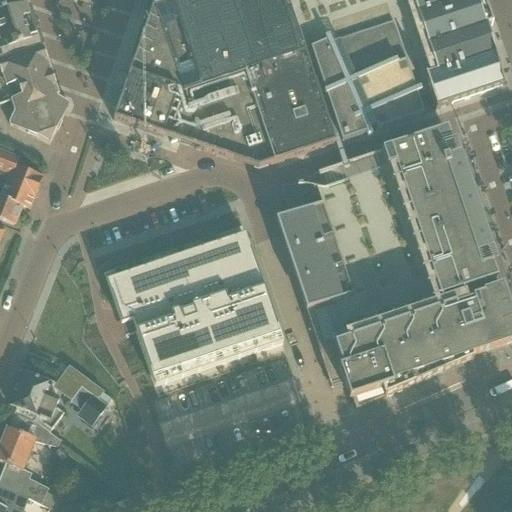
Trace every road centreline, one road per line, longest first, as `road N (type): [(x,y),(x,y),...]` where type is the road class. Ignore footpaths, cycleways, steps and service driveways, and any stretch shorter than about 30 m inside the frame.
road 1 (residential): [(321,408),(247,188),(229,176),(207,175),(41,238)]
road 2 (tertiary): [(511,389),(327,475)]
road 3 (tertiary): [(327,475),(511,415)]
road 4 (residential): [(511,114),(473,127),(511,246)]
